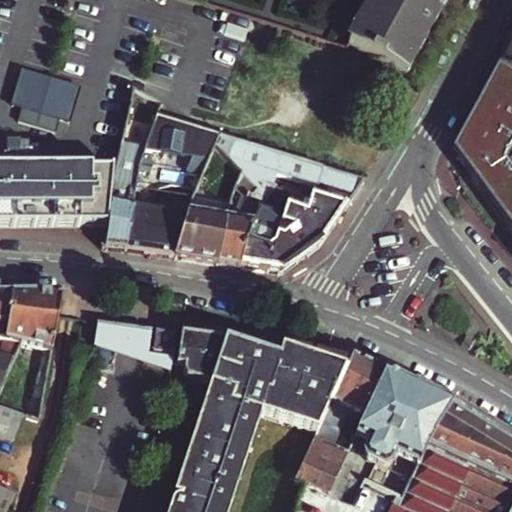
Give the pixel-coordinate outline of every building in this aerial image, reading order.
[(354,33),(348,44),(379,61),(405,76),(427,37),(425,36),(432,24),(434,25),(439,16),(446,8),(450,0),(369,0),(361,16),(363,17),(354,33)] [(350,30),(354,33),(363,17),(361,16),(359,14),(350,30)] [(511,45),(510,44),(495,70),(511,79),(511,45)] [(511,79),(495,70),(453,153),(511,239),(511,79)] [(80,92),(22,76),(13,110),(23,112),(60,123),(71,126),(80,92)] [(60,123),(23,112),(19,126),(56,137),(60,123)] [(156,121),(154,126),(137,121),(130,146),(123,144),(118,173),(107,230),(104,251),(124,252),(173,260),(216,152),(230,165),(236,144),(156,121)] [(173,260),(217,267),(242,178),(255,191),(261,186),(265,189),(271,183),(275,175),(313,187),(314,185),(355,198),(364,182),(236,144),(230,165),(216,152),(173,260)] [(0,227),(94,226),(107,230),(118,173),(90,173),(89,165),(0,164),(0,227)] [(217,267),(239,271),(258,211),(250,198),(255,191),(242,178),(217,267)] [(239,271),(264,274),(285,209),(288,196),(271,183),(265,189),(261,186),(255,191),(250,198),(258,211),(239,271)] [(313,187),(309,199),(344,211),(355,198),(314,185),(313,187)] [(285,209),(264,274),(280,276),(320,248),(344,211),(309,199),(303,214),(285,209)] [(9,296),(0,295),(0,324),(11,325),(9,296)] [(60,296),(9,296),(11,325),(11,339),(11,355),(18,355),(37,355),(28,417),(41,422),(60,296)] [(170,375),(172,360),(148,356),(151,332),(98,325),(94,351),(170,375)] [(176,336),(156,331),(152,350),(171,355),(176,336)] [(0,395),(18,355),(11,355),(11,339),(0,337),(0,395)] [(241,345),(180,337),(177,353),(182,353),(181,360),(187,361),(186,371),(189,378),(209,383),(173,498),(179,501),(179,503),(175,502),(172,503),(170,506),(168,511),(227,511),(259,416),(315,436),(344,372),(281,351),(277,361),(239,349),(241,345)] [(261,354),(262,347),(241,344),(240,348),(261,354)] [(280,350),(262,347),(261,354),(277,359),(280,350)] [(350,359),(344,372),(315,436),(293,487),(302,490),(327,501),(339,477),(346,458),(332,452),(350,415),(364,422),(384,376),(350,359)] [(447,411),(384,376),(364,422),(346,458),(339,477),(396,502),(401,505),(423,454),(447,411)] [(0,511),(5,511),(13,495),(0,488),(0,438),(13,443),(22,416),(0,407),(0,511)] [(511,447),(447,411),(423,454),(511,488),(511,447)] [(510,511),(511,508),(511,488),(423,454),(401,505),(396,502),(390,511),(510,511)] [(390,511),(396,502),(339,477),(327,501),(302,490),(294,511),(390,511)]
